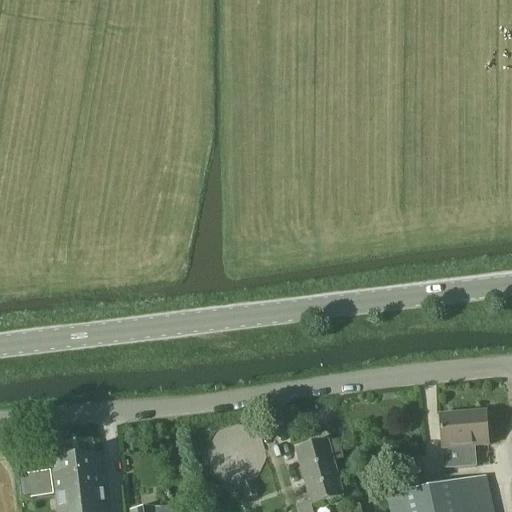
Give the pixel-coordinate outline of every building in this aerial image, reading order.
[(486,414),(440,418),(442,451),(443,451),(444,471),(476,468),(474,448),(488,447),(486,414)] [(327,441),(295,451),(310,502),(296,506),(298,511),(312,511),(311,507),(344,498),(333,463),(343,460),(338,441),(328,444),(327,441)] [(55,475),(29,478),(32,500),(57,497),(56,485),(73,483),(74,492),(83,491),(83,494),(104,492),(100,459),(53,464),(55,475)] [(390,511),(492,511),(485,477),(388,498),(390,511)] [(246,501),(257,497),(251,482),(240,486),(246,501)] [(106,511),(104,492),(83,494),(83,491),(74,492),(73,483),(56,485),(57,497),(59,511),(106,511)]
